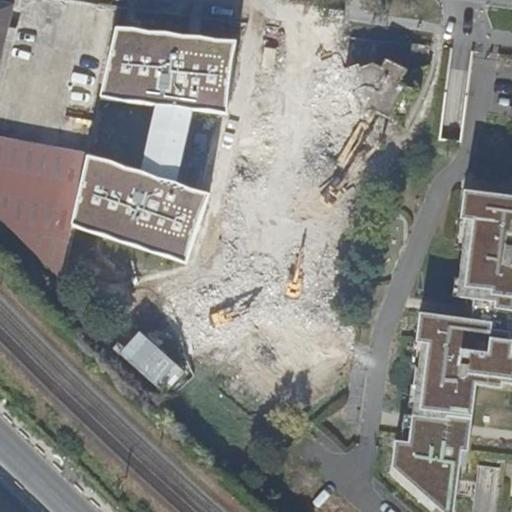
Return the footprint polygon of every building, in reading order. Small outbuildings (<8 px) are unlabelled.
[(7,30),(13,4),(0,1),(0,220),(4,225),(61,283),(62,279),(72,230),(88,159),(0,138),(0,61),(5,39),(7,30)] [(236,46),(116,31),(100,103),(157,110),(142,176),(88,159),(72,230),(188,268),(211,198),(177,187),(192,115),(228,118),(236,46)] [(405,89),(411,75),(402,78),(399,86),(405,89)] [(475,308),(474,317),(511,322),(511,185),(467,180),(465,189),(458,245),(464,247),(459,291),(477,293),(475,308)] [(413,416),(412,426),(470,433),(471,425),(477,387),(511,391),(511,322),(474,317),(422,310),(419,333),(424,335),(413,416)] [(470,433),(412,426),(410,441),(408,455),(394,453),(392,476),(455,511),(458,511),(460,497),(461,481),(463,470),(467,469),(470,437),(470,433)]
